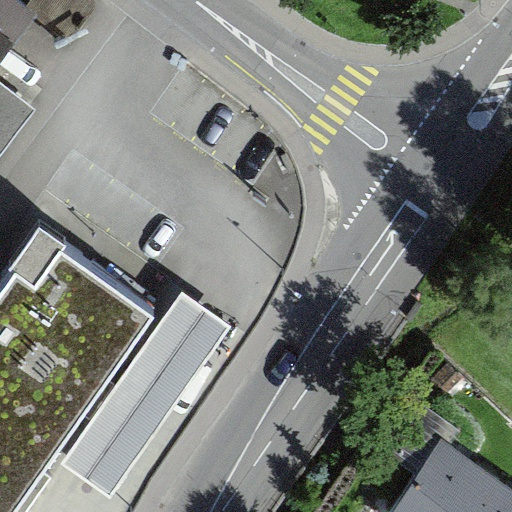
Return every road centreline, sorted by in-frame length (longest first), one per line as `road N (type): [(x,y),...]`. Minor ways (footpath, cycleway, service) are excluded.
road 1 (secondary): [(436,179),(215,511)]
road 2 (residential): [(436,179),(174,0)]
road 3 (secondary): [(511,66),(436,179)]
